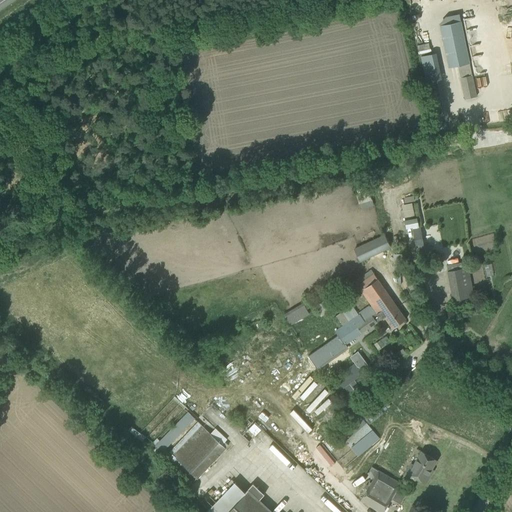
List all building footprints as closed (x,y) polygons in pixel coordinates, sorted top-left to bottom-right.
[(439,25),(448,67),(457,65),(460,77),(464,99),(476,96),(474,87),(469,63),(460,21),(439,25)] [(434,121),(436,131),(447,129),(445,119),(434,121)] [(404,204),(404,216),(415,216),(415,203),(404,204)] [(416,218),(405,220),(406,228),(412,227),(418,226),(416,218)] [(418,226),(412,227),(417,255),(425,254),(420,226),(418,226)] [(361,261),(394,246),(388,233),(355,247),(361,261)] [(447,271),(453,301),(473,297),(468,267),(447,271)] [(338,329),(341,333),(343,337),(355,328),(360,334),(384,317),(392,328),(405,319),(371,270),(354,281),(371,306),(358,315),(351,305),(335,316),(342,326),(338,329)] [(307,303),(286,311),(291,323),(311,315),(307,303)] [(430,316),(421,322),(426,330),(435,324),(430,316)] [(436,336),(431,340),(438,349),(444,344),(446,343),(440,333),(436,336)] [(304,354),(312,367),(333,356),(325,343),(304,354)] [(358,352),(350,358),(354,363),(357,362),(362,369),(367,365),(358,352)] [(354,363),(337,376),(345,386),(364,371),(362,369),(357,362),(354,363)] [(303,370),(288,390),(304,402),(302,404),(318,417),(331,400),(326,396),(330,391),(303,370)] [(373,390),(369,395),(372,399),(377,395),(373,390)] [(275,405),(270,409),(289,430),(294,425),(275,405)] [(346,438),(358,455),(381,439),(368,422),(346,438)] [(196,431),(173,455),(188,469),(184,474),(193,482),(197,478),(198,479),(221,454),(226,448),(225,447),(228,445),(224,442),(222,444),(201,425),(196,431)] [(145,437),(131,427),(128,431),(142,441),(145,437)] [(404,475),(405,476),(414,481),(416,477),(425,483),(431,474),(429,472),(436,460),(421,452),(413,465),(411,464),(404,475)] [(372,481),(369,486),(361,500),(381,511),(382,511),(390,499),(401,506),(411,490),(371,467),(369,472),(367,473),(372,481)] [(265,511),(259,506),(262,503),(259,500),(264,494),(253,483),(244,492),(234,482),(205,511),(265,511)]
